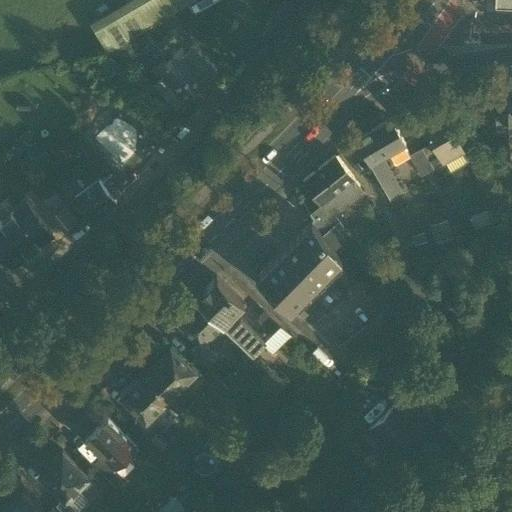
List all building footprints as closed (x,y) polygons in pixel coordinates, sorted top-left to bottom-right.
[(135,0),(92,27),(110,54),(117,50),(132,42),(197,2),(195,0),(135,0)] [(189,53),(173,35),(156,50),(166,61),(172,69),(189,53)] [(157,69),(166,61),(156,50),(147,39),(138,46),(146,56),(157,69)] [(132,42),(117,50),(126,64),(140,56),(132,42)] [(189,53),(172,69),(183,81),(193,92),(214,72),(193,50),(189,53)] [(135,65),(147,78),(157,69),(146,56),(135,65)] [(147,78),(165,97),(183,81),(172,69),(166,61),(157,69),(147,78)] [(193,92),(183,81),(165,97),(185,119),(202,103),(193,92)] [(495,113),(495,114),(508,112),(506,86),(491,88),(495,113)] [(432,141),(442,158),(443,158),(463,146),(442,108),(421,120),(432,141)] [(511,118),(508,119),(508,112),(495,114),(495,113),(494,113),(497,130),(508,129),(509,131),(508,131),(510,160),(511,162),(511,118)] [(355,137),(370,162),(382,155),(388,152),(394,164),(410,155),(403,143),(405,142),(391,117),(355,137)] [(119,119),(95,144),(128,176),(152,152),(119,119)] [(432,141),(422,147),(434,168),(445,161),(443,158),(442,158),(432,141)] [(422,174),(434,168),(422,147),(410,153),(422,174)] [(314,193),(320,201),(353,176),(336,153),(303,179),(314,193)] [(394,177),(382,155),(370,162),(382,185),(394,177)] [(65,185),(75,198),(99,180),(80,175),(65,185)] [(360,184),(353,176),(320,201),(314,193),(304,201),(313,215),(311,217),(322,232),(325,230),(338,220),(334,214),(360,184)] [(382,185),(389,196),(400,188),(394,177),(382,185)] [(103,186),(99,180),(75,198),(92,222),(116,205),(114,202),(103,186)] [(103,186),(114,202),(122,195),(111,180),(103,186)] [(334,214),(338,220),(364,190),(360,184),(334,214)] [(44,200),(51,210),(62,203),(55,193),(44,200)] [(29,209),(44,227),(56,218),(41,199),(29,209)] [(79,227),(62,203),(51,210),(67,234),(79,227)] [(0,225),(0,227),(0,228),(0,227),(0,254),(2,257),(12,270),(26,258),(27,259),(29,258),(27,257),(37,248),(39,250),(41,249),(39,247),(52,237),(44,227),(29,209),(27,206),(13,217),(12,215),(0,225)] [(256,273),(290,307),(341,256),(333,247),(322,232),(311,217),(256,273)] [(338,220),(325,230),(336,245),(349,234),(338,220)] [(333,247),(336,245),(325,230),(322,232),(333,247)] [(39,250),(37,248),(27,257),(29,258),(39,250)] [(369,293),(383,312),(396,329),(432,299),(412,273),(391,271),(389,278),(369,293)] [(216,274),(197,294),(222,318),(253,350),(262,340),(265,338),(240,313),(237,316),(232,312),(243,301),(216,274)] [(176,314),(185,324),(191,330),(200,339),(201,340),(202,338),(222,318),(197,294),(176,314)] [(257,317),(272,331),(280,323),(266,309),(257,317)] [(396,329),(383,312),(333,350),(349,365),(396,329)] [(290,333),(280,323),(272,331),(265,338),(262,340),(273,351),(290,333)] [(189,332),(191,330),(185,324),(183,325),(189,332)] [(191,347),(208,364),(218,354),(202,338),(201,340),(200,339),(191,347)] [(170,343),(153,360),(179,385),(195,368),(170,343)] [(153,360),(137,376),(163,401),(179,385),(153,360)] [(146,418),(163,401),(137,376),(120,393),(146,418)] [(511,380),(486,381),(490,449),(511,447),(511,380)] [(366,431),(381,447),(387,441),(396,451),(420,428),(395,403),(366,431)] [(102,454),(113,467),(114,466),(126,455),(137,444),(108,415),(85,437),(102,454)] [(173,445),(157,430),(148,439),(164,455),(173,445)] [(391,456),(396,451),(387,441),(381,447),(391,456)] [(39,471),(64,497),(77,510),(89,498),(76,486),(87,474),(62,448),(39,471)] [(93,463),(118,488),(127,480),(123,476),(114,466),(113,467),(102,454),(93,463)] [(135,464),(126,455),(114,466),(123,476),(135,464)] [(242,483),(255,475),(240,460),(229,470),(239,479),(242,483)] [(227,491),(239,479),(229,470),(229,469),(217,480),(227,491)] [(0,511),(45,511),(22,488),(0,509),(0,511)] [(56,505),(62,511),(79,511),(77,510),(64,497),(56,505)]
